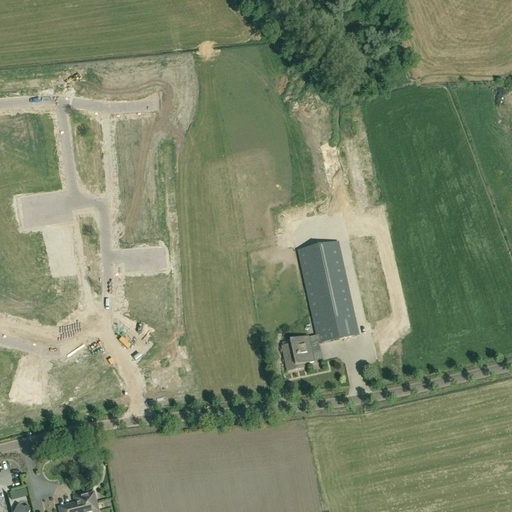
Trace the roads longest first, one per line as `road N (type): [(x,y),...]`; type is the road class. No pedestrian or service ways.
road 1 (tertiary): [(138,423),(349,404),(511,367)]
road 2 (residential): [(109,326),(97,210),(77,204),(59,101)]
road 3 (tertiary): [(0,452),(138,423)]
